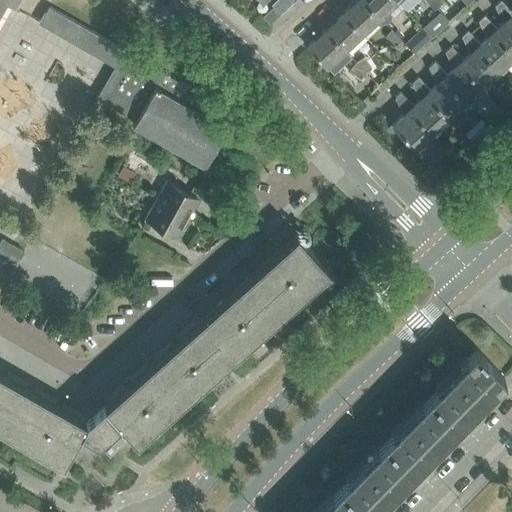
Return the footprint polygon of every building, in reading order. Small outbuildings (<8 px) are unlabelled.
[(0,0),(0,15),(6,5),(8,0),(0,0)] [(364,0),(355,0),(343,12),(362,33),(380,17),(364,0)] [(396,0),(364,0),(380,17),(397,0),(396,0)] [(437,8),(429,0),(423,0),(421,4),(432,12),(437,8)] [(502,21),(496,27),(492,31),(511,51),(511,17),(509,15),(511,12),(511,10),(501,0),(500,0),(495,5),(502,21)] [(273,7),(262,16),(269,24),(280,14),(273,7)] [(343,12),(325,28),(345,49),(362,33),(343,12)] [(479,43),(476,46),(499,71),(511,58),(511,51),(492,31),(496,27),(484,15),(478,20),(486,37),(479,43)] [(391,29),(401,40),(407,35),(399,24),(391,29)] [(345,49),(325,28),(307,45),(333,74),(351,57),(345,49)] [(401,40),(391,29),(386,37),(396,45),(401,40)] [(469,52),(463,58),(459,62),(482,86),(499,71),(476,46),(479,43),(468,30),(462,36),(469,52)] [(446,74),(443,77),(465,102),(482,86),(459,62),(463,58),(451,45),(445,51),(452,68),(446,74)] [(124,49),(114,66),(96,98),(135,120),(133,124),(138,127),(205,165),(207,162),(227,127),(198,111),(206,96),(164,72),(125,50),(124,49)] [(356,62),(366,73),(371,68),(364,57),(356,62)] [(436,83),(430,89),(426,92),(449,117),(465,102),(443,77),(446,74),(434,61),(428,67),(436,83)] [(366,73),(356,62),(350,69),(361,78),(366,73)] [(419,99),(413,104),(409,108),(432,132),(449,117),(426,92),(430,89),(418,76),(412,82),(419,99)] [(401,92),(395,97),(403,114),(392,124),(415,148),(432,132),(409,108),(413,104),(401,92)] [(166,180),(155,200),(189,219),(200,199),(166,180)] [(189,219),(155,200),(144,220),(178,239),(189,219)] [(85,421),(86,422),(80,432),(98,443),(103,439),(108,444),(125,429),(136,442),(329,270),(297,234),(197,323),(193,318),(175,334),(179,339),(173,344),(169,340),(151,356),(155,360),(149,365),(145,361),(127,377),(131,381),(125,387),(122,382),(104,398),(107,403),(104,406),(103,405),(85,421)] [(23,252),(13,247),(1,240),(0,240),(0,257),(16,266),(23,253),(23,252)] [(430,395),(459,424),(477,405),(481,408),(489,400),(485,397),(505,377),(476,349),(430,395)] [(0,428),(62,464),(80,432),(86,422),(85,421),(82,419),(85,414),(64,402),(61,408),(54,404),(57,399),(36,387),(33,392),(26,388),(29,383),(8,371),(5,376),(0,372),(0,369),(1,367),(0,366),(0,428)] [(459,424),(430,395),(385,441),(414,469),(433,451),(436,454),(444,446),(440,443),(459,424)] [(396,488),(414,469),(385,441),(340,487),(365,511),(372,511),(388,496),(391,499),(399,491),(396,488)] [(365,511),(340,487),(314,511),(365,511)]
